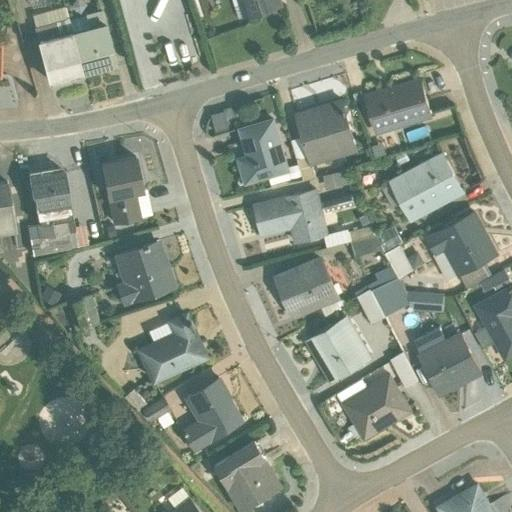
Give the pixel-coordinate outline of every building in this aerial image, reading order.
[(204,0),(192,0),(199,18),(210,15),(204,0)] [(280,0),(231,0),(237,18),(242,17),(243,18),(282,6),(280,0)] [(47,81),(81,72),(69,20),(65,6),(30,15),(47,81)] [(84,16),(69,20),(81,72),(114,64),(99,10),(84,14),(84,16)] [(430,116),(419,79),(365,95),(376,133),(430,116)] [(356,152),(341,100),(295,114),(302,136),(290,140),(302,179),(303,179),(315,176),(312,165),(356,152)] [(211,115),(215,131),(228,128),(223,111),(211,115)] [(268,176),(271,185),(289,179),(272,120),(239,129),(247,156),(237,159),(244,183),(268,176)] [(390,183),(409,221),(463,191),(442,154),(390,183)] [(106,198),(111,223),(151,214),(145,189),(141,189),(134,157),(100,164),(108,197),(106,198)] [(73,227),(62,171),(29,177),(37,223),(26,225),(32,255),(86,244),(83,225),(73,227)] [(322,176),(325,190),(349,184),(342,171),(322,176)] [(0,235),(14,233),(5,182),(0,182),(0,235)] [(326,248),(376,235),(373,229),(371,226),(348,232),(347,229),(328,233),(317,189),(253,205),(261,234),(289,227),(293,243),(323,236),(325,247),(326,248)] [(352,195),(321,202),(324,212),(354,205),(352,195)] [(473,212),(425,238),(434,254),(433,255),(446,280),(456,275),(457,276),(460,275),(466,287),(490,274),(483,261),(496,254),(473,212)] [(402,243),(393,226),(376,235),(385,252),(402,243)] [(350,242),(354,256),(383,250),(376,235),(350,242)] [(114,284),(121,303),(173,286),(158,241),(113,256),(121,281),(114,284)] [(412,270),(399,245),(385,252),(398,278),(412,270)] [(423,262),(417,252),(407,258),(413,269),(423,262)] [(319,306),(323,315),(342,304),(340,299),(322,256),(275,277),(292,317),(319,306)] [(398,278),(391,265),(374,273),(377,280),(354,292),(356,295),(369,288),(370,290),(398,278)] [(511,281),(504,269),(488,277),(495,289),(511,281)] [(398,278),(370,290),(384,316),(409,303),(413,310),(442,312),(443,294),(405,291),(398,278)] [(511,286),(474,307),(484,327),(474,332),(483,348),(495,341),(505,358),(511,353),(511,286)] [(59,294),(45,287),(39,299),(52,307),(59,294)] [(384,316),(369,288),(356,295),(370,323),(384,316)] [(98,322),(89,295),(70,302),(76,321),(71,323),(73,330),(98,322)] [(134,349),(150,383),(204,357),(191,327),(184,314),(147,331),(152,341),(134,349)] [(347,316),(305,341),(330,382),(372,358),(347,316)] [(438,327),(412,340),(419,352),(417,353),(439,395),(481,373),(459,331),(445,338),(438,327)] [(415,380),(401,352),(390,359),(404,386),(415,380)] [(361,379),(337,393),(354,423),(345,428),(348,434),(343,437),(347,443),(362,434),(364,438),(410,411),(388,375),(366,388),(361,379)] [(179,430),(191,450),(242,421),(217,378),(182,398),(195,420),(179,430)] [(132,389),(123,397),(134,410),(145,404),(132,389)] [(162,397),(140,410),(148,422),(156,417),(162,427),(172,422),(166,412),(170,409),(162,397)] [(280,486),(254,442),(213,466),(239,510),(280,486)] [(161,454),(149,463),(157,472),(168,463),(161,454)] [(493,511),(477,484),(476,484),(438,506),(437,506),(440,511),(438,511),(493,511)] [(199,511),(180,487),(166,498),(174,508),(167,511),(199,511)]
